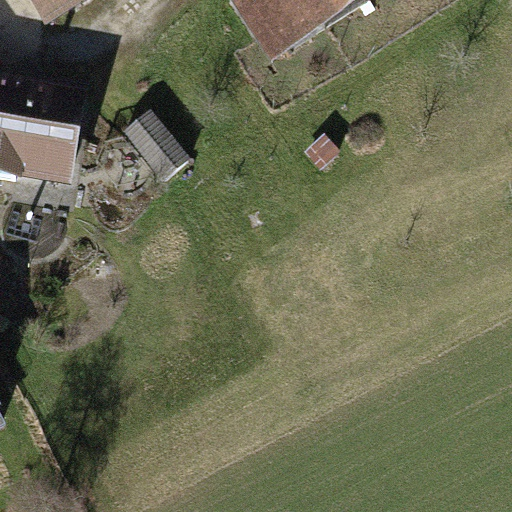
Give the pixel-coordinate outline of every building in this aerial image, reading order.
[(88,0),(28,0),(46,26),(88,0)] [(232,0),(229,5),(272,71),(381,0),(232,0)] [(0,177),(75,189),(90,92),(4,80),(0,73),(0,177)] [(125,141),(167,189),(194,166),(152,118),(125,141)] [(303,151),(320,177),(345,161),(329,135),(303,151)] [(51,223),(22,219),(18,245),(47,249),(51,223)] [(0,419),(9,415),(0,397),(0,419)]
